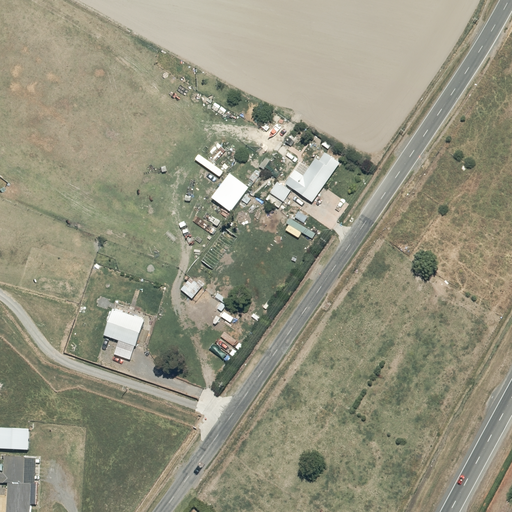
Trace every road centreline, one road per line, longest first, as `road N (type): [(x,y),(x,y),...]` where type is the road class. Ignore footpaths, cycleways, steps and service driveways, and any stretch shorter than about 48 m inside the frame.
road 1 (secondary): [(162,511),(509,0)]
road 2 (secondary): [(511,395),(450,511)]
